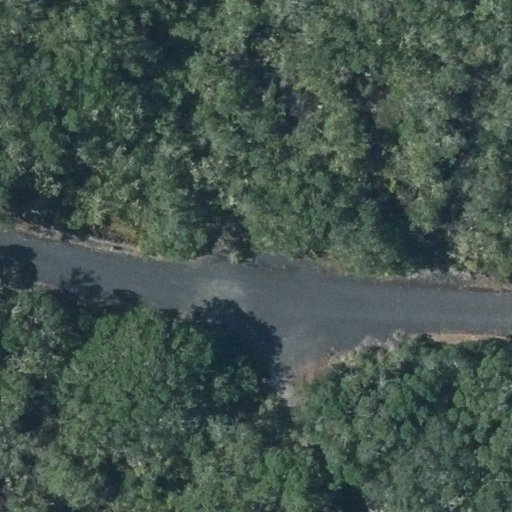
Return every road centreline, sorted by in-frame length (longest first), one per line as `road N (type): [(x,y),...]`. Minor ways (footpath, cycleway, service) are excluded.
road 1 (track): [(283,302),(185,291),(0,234)]
road 2 (track): [(511,300),(283,302)]
